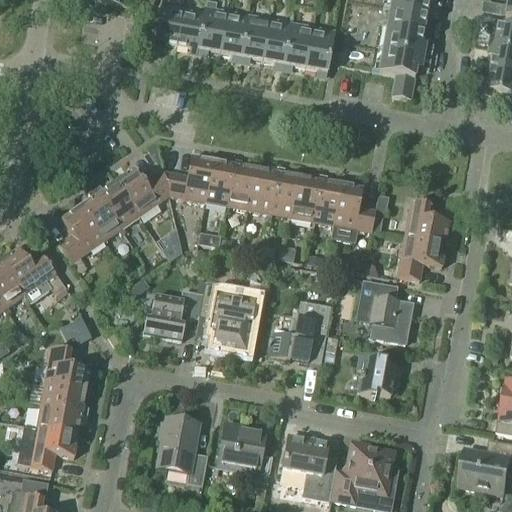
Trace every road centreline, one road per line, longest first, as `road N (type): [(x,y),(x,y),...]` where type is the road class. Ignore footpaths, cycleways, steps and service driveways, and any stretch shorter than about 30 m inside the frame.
road 1 (residential): [(102,511),(135,377),(428,438)]
road 2 (residential): [(428,438),(437,384),(455,365),(479,225),(466,199),(480,138)]
road 3 (residential): [(29,78),(0,216)]
road 4 (residential): [(446,131),(461,0)]
